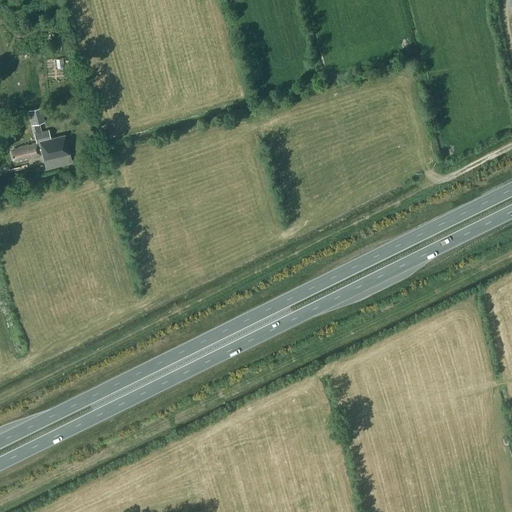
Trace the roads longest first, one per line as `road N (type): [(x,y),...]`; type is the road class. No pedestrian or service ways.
road 1 (trunk): [(0,464),(511,211)]
road 2 (trunk): [(511,189),(0,442)]
